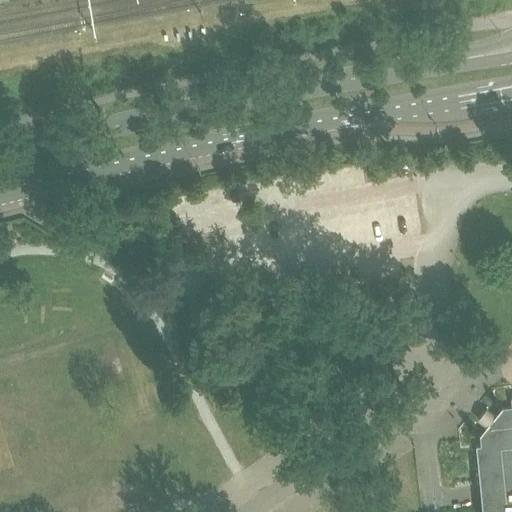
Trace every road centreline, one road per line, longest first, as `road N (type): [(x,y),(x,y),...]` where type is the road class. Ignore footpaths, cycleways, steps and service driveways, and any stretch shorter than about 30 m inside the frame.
road 1 (primary): [(0,198),(253,139),(511,92)]
road 2 (primary): [(485,55),(0,156)]
road 3 (unclassified): [(439,384),(430,314),(448,204),(468,183),(511,180)]
